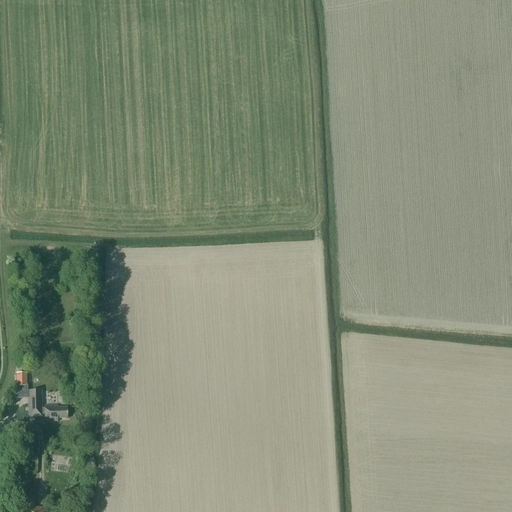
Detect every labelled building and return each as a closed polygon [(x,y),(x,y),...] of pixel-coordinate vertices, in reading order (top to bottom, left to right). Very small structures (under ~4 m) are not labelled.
[(16,387),(27,387),(26,374),(16,375),(16,387)] [(29,417),(42,417),(42,416),(44,416),(44,422),(58,422),(58,419),(67,419),(67,407),(58,408),(58,406),(44,406),(44,408),(42,408),(42,392),(28,392),(29,417)] [(55,455),(54,472),(71,472),(72,456),(55,455)] [(68,501),(77,503),(80,489),(71,487),(68,501)] [(44,511),(45,508),(34,508),(34,496),(23,496),(21,511),(44,511)]
